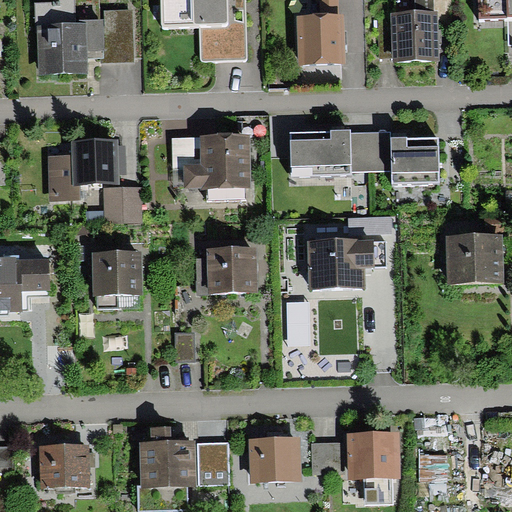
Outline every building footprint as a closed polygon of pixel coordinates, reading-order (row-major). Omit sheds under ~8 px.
[(243,0),(162,0),(163,30),(201,28),(203,63),(245,62),(243,0)] [(511,0),(471,0),(472,37),(502,36),(503,60),(511,59),(511,0)] [(431,22),(387,23),(388,72),(432,71),(431,22)] [(338,74),(337,23),(292,24),(293,75),(338,74)] [(102,28),(37,30),(39,79),(88,77),(88,57),(103,57),(102,28)] [(348,137),(293,139),(294,169),(349,167),(348,137)] [(208,190),(248,189),(248,143),(204,144),(205,173),(187,173),(187,186),(208,186),(208,190)] [(438,143),(393,144),(394,184),(439,183),(438,143)] [(66,162),(43,162),(45,209),(76,208),(76,191),(99,190),(100,229),(137,228),(136,192),(116,193),(115,150),(66,151),(66,162)] [(453,282),(501,281),(500,243),(452,244),(453,282)] [(312,247),(313,288),(360,286),(360,271),(373,271),(372,249),(358,250),(358,246),(312,247)] [(212,293),(256,292),(255,255),(211,256),(212,293)] [(92,308),(135,306),(133,260),(90,261),(92,308)] [(40,300),(40,274),(0,273),(0,320),(12,320),(12,300),(40,300)] [(290,301),(292,344),(315,343),(313,300),(290,301)] [(189,337),(173,338),(174,365),(190,364),(189,337)] [(345,446),(345,492),(393,491),(392,445),(345,446)] [(248,491),(293,489),(291,446),(246,448),(248,491)] [(339,447),(307,448),(308,471),(340,470),(339,447)] [(187,451),(134,451),(134,495),(188,494),(187,451)] [(78,456),(34,457),(35,498),(79,497),(78,456)]
